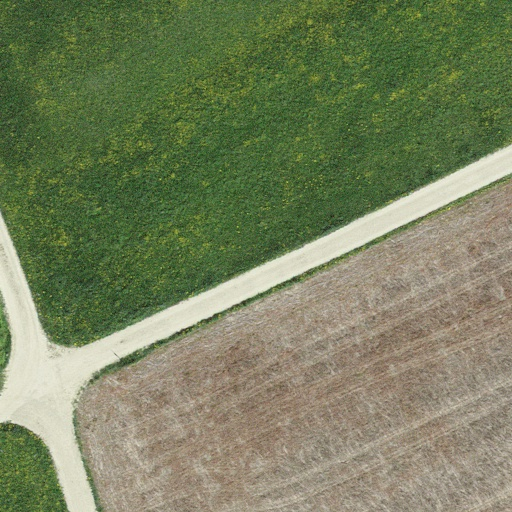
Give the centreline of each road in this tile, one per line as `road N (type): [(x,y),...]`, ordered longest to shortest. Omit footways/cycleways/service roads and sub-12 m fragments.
road 1 (track): [(511,155),(36,389)]
road 2 (track): [(77,511),(36,389)]
